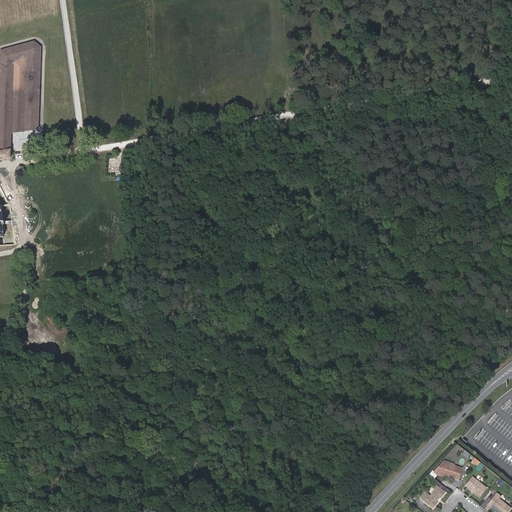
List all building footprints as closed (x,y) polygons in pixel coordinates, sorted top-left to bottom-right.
[(11,133),(32,130),(38,129),(38,119),(39,89),(40,48),(34,42),(1,51),(1,54),(0,64),(0,74),(0,77),(0,147),(11,146),(11,133)] [(0,160),(10,158),(11,146),(0,147),(0,160)] [(442,464),(435,472),(438,474),(441,475),(441,474),(446,476),(448,475),(451,475),(452,477),(459,479),(462,468),(455,466),(453,468),(448,467),(447,464),(444,463),(443,464),(442,464)] [(472,490),(475,492),(480,496),(487,488),(473,477),(466,485),(472,490)] [(439,498),(441,497),(442,498),(446,492),(438,486),(431,495),(427,492),(421,499),(434,508),(438,502),(437,501),(438,500),(437,499),(439,498)] [(501,496),(497,493),(489,504),(492,507),(493,506),(500,511),(507,511),(511,507),(499,498),(501,496)]
